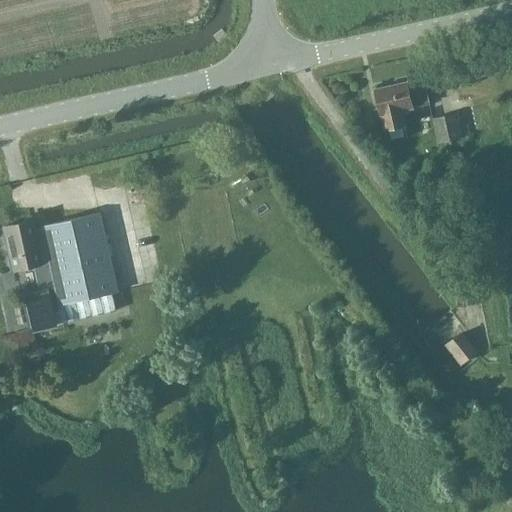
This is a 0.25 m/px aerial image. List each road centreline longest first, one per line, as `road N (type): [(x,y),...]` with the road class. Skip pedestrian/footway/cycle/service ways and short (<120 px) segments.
road 1 (unclassified): [(0,123),(277,57)]
road 2 (unclassified): [(277,57),(511,7)]
